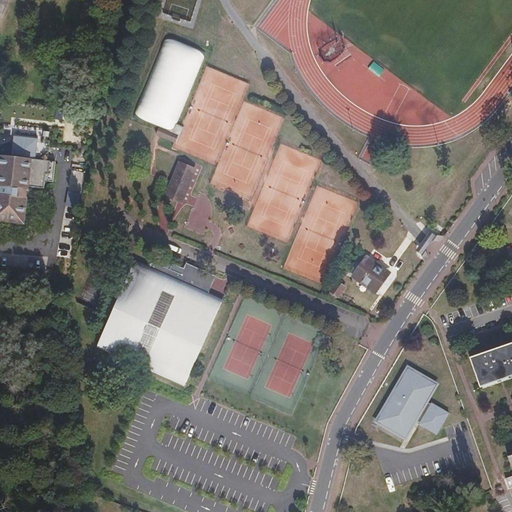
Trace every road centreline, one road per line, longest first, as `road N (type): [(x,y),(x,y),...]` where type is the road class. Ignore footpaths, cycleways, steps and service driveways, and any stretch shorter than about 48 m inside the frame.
road 1 (unclassified): [(389,337),(173,245)]
road 2 (unclassified): [(389,337),(511,162)]
road 3 (unclassified): [(315,511),(338,425),(389,337)]
